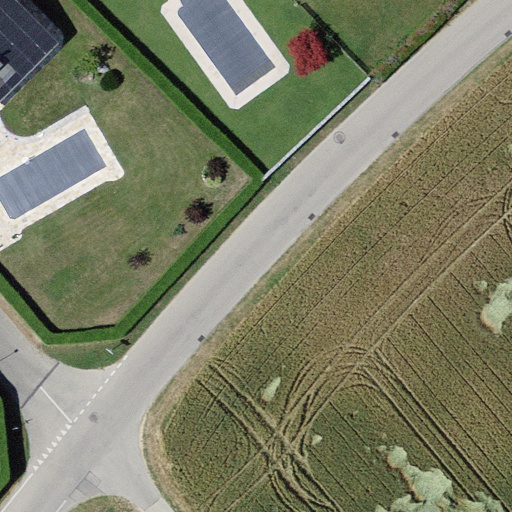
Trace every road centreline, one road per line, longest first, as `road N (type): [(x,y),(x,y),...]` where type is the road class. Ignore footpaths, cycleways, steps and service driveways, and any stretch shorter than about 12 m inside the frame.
road 1 (unclassified): [(93,436),(295,207),(511,3)]
road 2 (residential): [(93,436),(0,335)]
